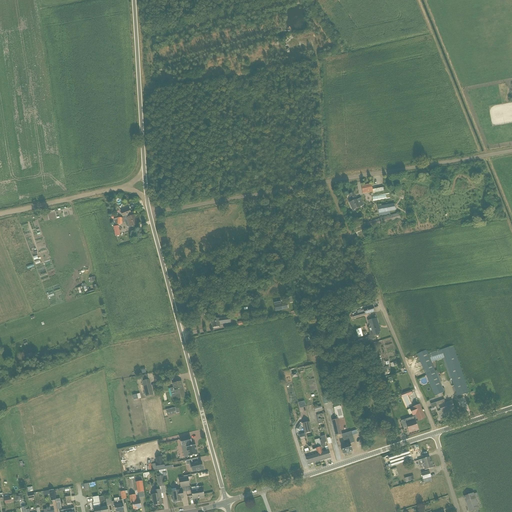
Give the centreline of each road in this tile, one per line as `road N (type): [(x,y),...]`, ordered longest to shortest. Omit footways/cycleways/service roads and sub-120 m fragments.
road 1 (unclassified): [(226,501),(145,191),(133,0)]
road 2 (track): [(434,433),(326,182)]
road 3 (tertiary): [(226,501),(434,433)]
road 4 (track): [(326,182),(511,150)]
road 5 (track): [(149,212),(326,182)]
road 6 (track): [(0,214),(118,188)]
